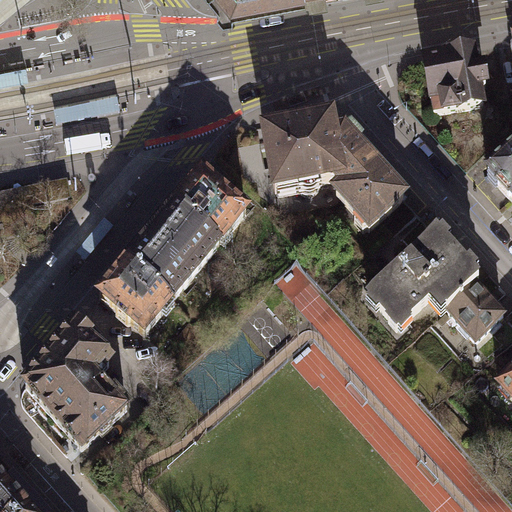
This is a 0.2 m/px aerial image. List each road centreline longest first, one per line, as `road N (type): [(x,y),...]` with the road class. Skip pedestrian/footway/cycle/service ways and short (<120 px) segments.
road 1 (tertiary): [(0,368),(46,327),(183,159),(202,112)]
road 2 (residential): [(511,267),(371,112),(346,60)]
road 3 (secondary): [(411,20),(190,31)]
road 4 (secondary): [(0,151),(202,112)]
road 5 (secondary): [(202,112),(346,60)]
road 6 (residential): [(0,416),(85,511)]
